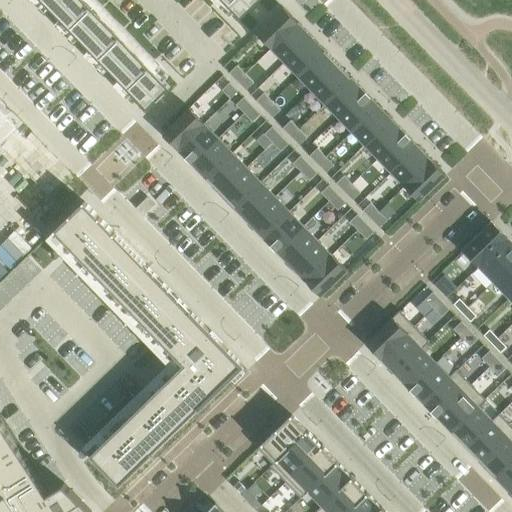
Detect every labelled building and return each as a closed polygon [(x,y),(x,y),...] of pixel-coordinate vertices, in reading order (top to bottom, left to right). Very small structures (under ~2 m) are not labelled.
[(43,0),(118,77),(130,90),(148,108),(155,102),(163,94),(171,87),(166,82),(164,80),(154,70),(86,0),(224,0),(226,1),(236,11),(238,13),(242,18),(247,13),(259,1),(260,0),(43,0)] [(284,8),(258,34),(272,48),(299,23),(284,8)] [(299,23),(272,48),(285,62),(312,36),(299,23)] [(312,36),(285,62),(299,76),(325,50),(312,36)] [(325,50),(299,76),(312,90),(339,64),(325,50)] [(339,64),(312,90),(326,103),(352,78),(339,64)] [(238,65),(230,73),(238,81),(246,74),(238,65)] [(246,74),(238,81),(246,90),(254,82),(246,74)] [(352,78),(326,103),(339,117),(365,91),(352,78)] [(230,82),(222,90),(230,99),(238,91),(230,82)] [(365,91),(339,117),(352,131),(379,105),(365,91)] [(264,93),(256,100),(265,109),(272,101),(264,93)] [(244,98),(236,106),(244,114),(252,107),(244,98)] [(272,101),(265,109),(273,117),(281,110),(272,101)] [(379,105),(352,131),(366,145),(392,119),(379,105)] [(252,107),(244,114),(252,123),(260,115),(252,107)] [(190,108),(164,133),(179,149),(205,123),(190,108)] [(392,119),(366,145),(379,159),(406,133),(392,119)] [(291,120),(283,128),(291,137),(299,129),(291,120)] [(205,123),(179,149),(193,163),(219,138),(205,123)] [(272,127),(264,135),(273,143),(280,136),(272,127)] [(299,129),(291,137),(300,145),(308,138),(299,129)] [(406,133),(379,159),(392,172),(419,147),(406,133)] [(280,136),(273,143),(281,152),(289,144),(280,136)] [(219,138),(193,163),(207,178),(234,152),(219,138)] [(419,147),(392,172),(406,186),(432,160),(419,147)] [(318,148),(310,156),(318,164),(326,157),(318,148)] [(234,152),(207,178),(221,193),(248,167),(234,152)] [(301,156),(293,163),(302,172),(309,164),(301,156)] [(326,157),(318,164),(327,173),(334,165),(326,157)] [(432,160),(406,186),(420,201),(447,175),(432,160)] [(309,164),(302,172),(310,180),(318,173),(309,164)] [(248,167),(221,193),(235,207),(262,182),(248,167)] [(344,175),(337,183),(345,192),(353,184),(344,175)] [(262,182),(235,207),(250,222),(276,196),(262,182)] [(353,184),(345,192),(353,200),(361,193),(353,184)] [(330,185),(322,193),(330,201),(338,194),(330,185)] [(338,194),(330,201),(338,210),(346,202),(338,194)] [(276,196),(250,222),(264,237),(290,211),(276,196)] [(148,197),(137,208),(144,215),(155,204),(148,197)] [(85,201),(54,229),(185,364),(91,455),(119,484),(230,378),(235,383),(248,371),(233,355),(85,201)] [(371,203),(363,211),(372,219),(379,211),(371,203)] [(290,211),(264,237),(278,252),(305,226),(290,211)] [(379,211),(372,219),(380,228),(388,220),(379,211)] [(358,214),(350,222),(358,230),(366,223),(358,214)] [(492,222),(464,250),(480,266),(480,265),(508,239),(492,222)] [(366,223),(358,230),(367,239),(375,231),(366,223)] [(305,226),(278,252),(292,266),(319,240),(305,226)] [(480,265),(480,266),(495,281),(511,264),(511,242),(508,239),(480,265)] [(319,240),(292,266),(306,281),(333,255),(319,240)] [(333,255),(306,281),(321,296),(348,270),(333,255)] [(511,264),(495,281),(510,297),(510,296),(511,294),(511,264)] [(451,281),(441,291),(447,297),(457,288),(451,281)] [(433,292),(425,300),(434,308),(441,300),(433,292)] [(460,299),(454,304),(463,313),(468,307),(460,299)] [(441,300),(434,308),(442,316),(450,309),(441,300)] [(468,307),(463,313),(471,321),(477,316),(468,307)] [(400,310),(367,343),(382,358),(408,333),(415,326),(400,310)] [(462,321),(454,329),(462,337),(470,330),(462,321)] [(408,333),(382,358),(396,373),(422,347),(423,348),(430,341),(429,341),(415,326),(408,333)] [(470,330),(462,337),(471,346),(478,338),(470,330)] [(490,330),(484,335),(493,344),(498,338),(490,330)] [(498,338),(493,344),(501,353),(507,347),(498,338)] [(422,347),(396,373),(410,388),(437,362),(423,348),(422,347)] [(490,350),(482,358),(490,366),(498,359),(490,350)] [(498,359),(490,366),(499,375),(506,368),(507,367),(498,359)] [(437,362),(410,388),(424,402),(451,376),(450,375),(437,362)] [(451,376),(424,402),(438,417),(472,384),(458,370),(451,376)] [(472,384),(438,417),(453,432),(479,406),(480,406),(487,400),(486,399),(472,384)] [(479,406),(453,432),(467,446),(494,420),(493,419),(480,406),(479,406)] [(494,420),(467,446),(481,461),(511,431),(511,425),(500,414),(500,413),(493,419),(494,420)] [(292,415),(259,447),(274,462),(271,466),(308,431),(292,415)] [(0,511),(88,511),(89,511),(57,479),(36,491),(0,431),(0,511)] [(308,431),(271,466),(286,482),(323,446),(308,431)] [(511,431),(481,461),(495,476),(511,459),(511,431)] [(323,446),(286,482),(301,497),(338,462),(323,446)] [(511,459),(495,476),(510,491),(511,488),(511,459)] [(338,462),(301,497),(302,498),(309,491),(323,506),(316,511),(353,477),(338,462)] [(353,477),(316,511),(348,511),(368,493),(353,477)] [(239,481),(234,486),(242,495),(247,489),(239,481)] [(247,489),(242,495),(250,504),(256,499),(247,489)] [(368,493),(348,511),(379,511),(383,508),(368,493)] [(224,511),(216,503),(207,511),(224,511)]
